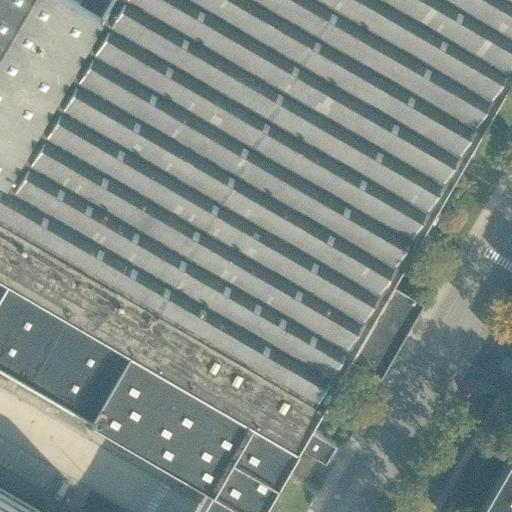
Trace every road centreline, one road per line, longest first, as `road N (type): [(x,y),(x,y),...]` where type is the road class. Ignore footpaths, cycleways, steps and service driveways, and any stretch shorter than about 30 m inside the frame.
road 1 (unclassified): [(511,234),(349,511)]
road 2 (unclassified): [(0,408),(181,511)]
